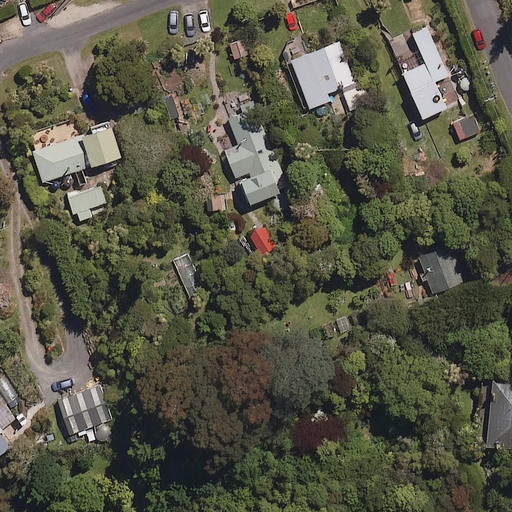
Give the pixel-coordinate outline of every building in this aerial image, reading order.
[(450,75),(429,27),(414,34),(427,63),(404,73),(424,118),(447,108),(435,81),(450,75)] [(339,42),(293,61),(312,108),(330,100),(328,94),(356,83),(339,42)] [(367,98),(363,85),(344,90),(350,110),(363,106),(361,100),(367,98)] [(240,176),(250,203),(272,195),(278,210),(294,204),(258,108),(229,118),(239,145),(226,150),(236,178),(240,176)] [(481,132),(474,116),(454,124),(461,140),(481,132)] [(122,157),(112,126),(81,136),(76,119),(28,134),(44,182),(122,157)] [(104,187),(70,194),(73,211),(79,210),(81,218),(90,216),(88,206),(106,202),(104,187)] [(466,283),(453,244),(420,255),(433,294),(466,283)] [(187,252),(173,259),(190,297),(204,290),(187,252)] [(511,381),(492,381),(490,446),(511,447),(511,381)] [(109,423),(97,386),(58,398),(70,435),(109,423)] [(0,455),(14,446),(3,430),(16,421),(3,402),(0,404),(0,403),(0,455)]
